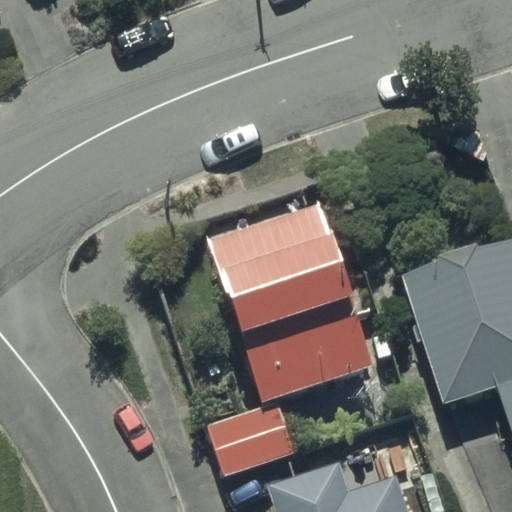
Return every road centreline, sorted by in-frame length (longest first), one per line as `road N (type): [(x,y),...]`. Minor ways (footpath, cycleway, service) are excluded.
road 1 (residential): [(462,0),(121,121),(0,194)]
road 2 (residential): [(115,511),(83,440),(0,330)]
